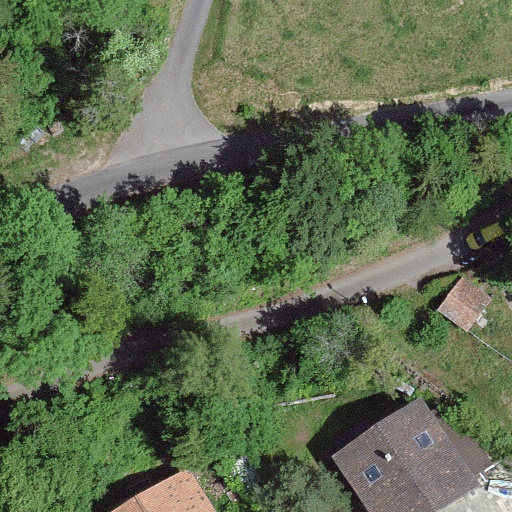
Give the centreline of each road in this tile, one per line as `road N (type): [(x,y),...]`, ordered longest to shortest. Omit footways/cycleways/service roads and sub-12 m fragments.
road 1 (residential): [(511,200),(75,375),(0,413)]
road 2 (unclassified): [(511,107),(71,198),(0,231)]
